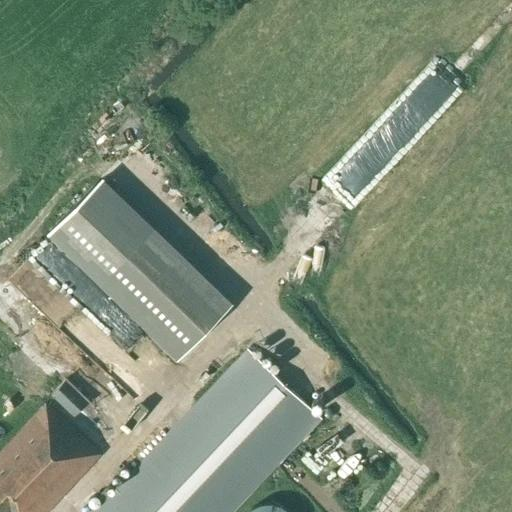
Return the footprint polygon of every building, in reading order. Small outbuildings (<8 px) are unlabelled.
[(224,311),(94,186),(48,234),(177,359),(224,311)] [(67,366),(97,399),(121,377),(90,344),(67,366)] [(230,511),(304,435),(320,418),(249,350),(94,511),(230,511)] [(78,406),(86,395),(61,376),(52,388),(78,406)] [(45,511),(99,454),(45,404),(0,452),(0,511),(45,511)]
